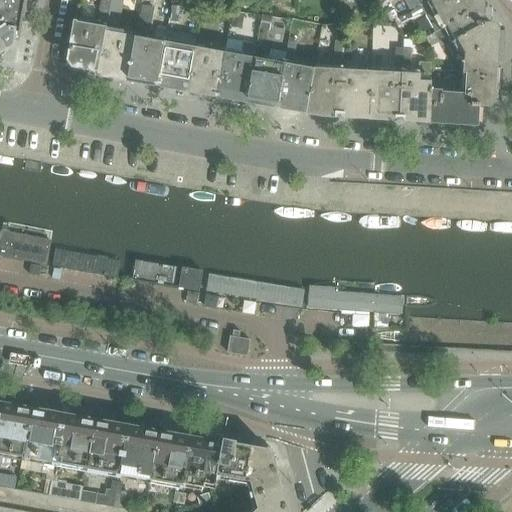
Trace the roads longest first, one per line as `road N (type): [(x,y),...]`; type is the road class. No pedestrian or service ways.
road 1 (residential): [(33,109),(340,162),(511,173)]
road 2 (tertiary): [(278,397),(0,348)]
road 3 (tertiary): [(489,387),(388,385),(278,397)]
road 4 (tertiary): [(278,397),(366,428),(447,437)]
road 5 (residential): [(278,397),(313,511)]
